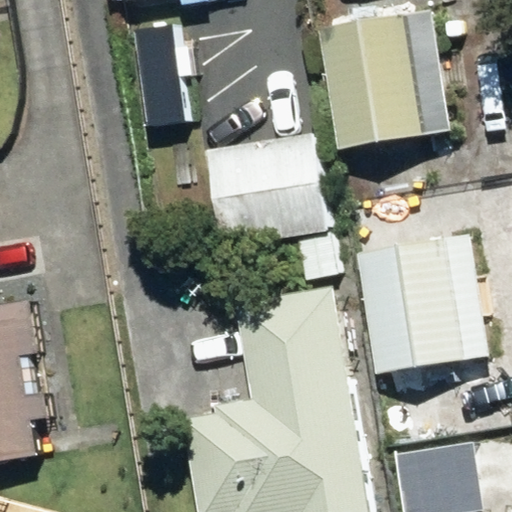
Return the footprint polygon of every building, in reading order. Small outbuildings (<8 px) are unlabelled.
[(128,0),(130,9),(179,0),(128,0)] [(332,34),(352,156),(465,138),(446,15),(332,34)] [(308,242),(315,284),(347,277),(323,142),(220,161),(237,255),(308,242)] [(370,260),(390,380),(503,361),(484,242),(370,260)] [(381,511),(345,292),(247,308),(262,403),(228,410),(229,419),(195,424),(210,511),(381,511)] [(0,314),(0,471),(53,463),(47,427),(63,425),(59,400),(42,402),(36,362),(52,359),(44,308),(0,314)]
